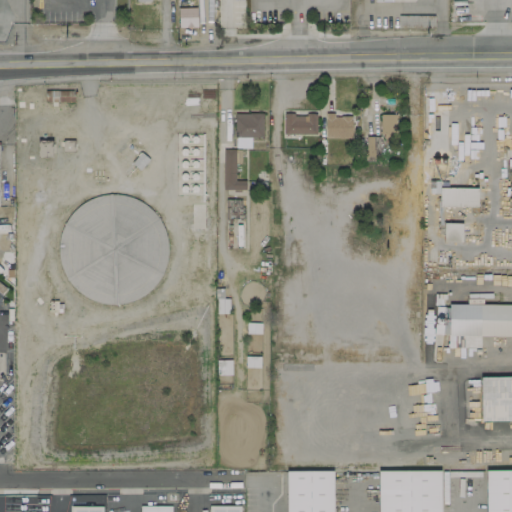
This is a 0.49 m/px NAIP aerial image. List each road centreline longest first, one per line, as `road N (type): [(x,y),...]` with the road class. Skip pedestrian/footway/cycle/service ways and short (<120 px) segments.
road 1 (secondary): [(12,64),(511,54)]
road 2 (residential): [(0,481),(239,479)]
